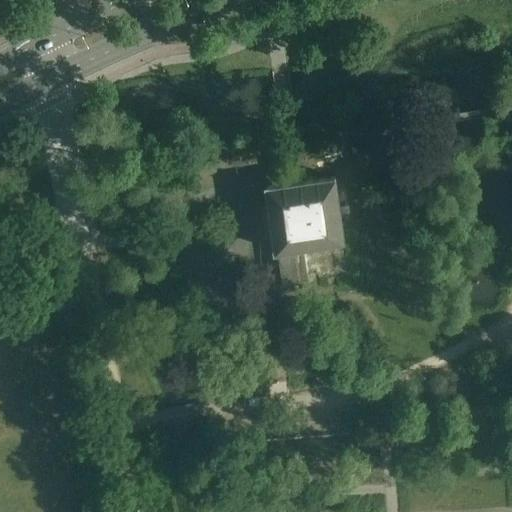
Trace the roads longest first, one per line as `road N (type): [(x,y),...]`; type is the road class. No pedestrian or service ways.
road 1 (secondary): [(51,80),(244,0)]
road 2 (unclassified): [(51,80),(86,246)]
